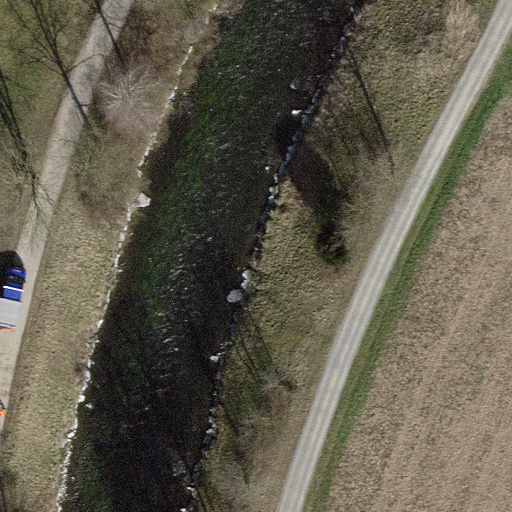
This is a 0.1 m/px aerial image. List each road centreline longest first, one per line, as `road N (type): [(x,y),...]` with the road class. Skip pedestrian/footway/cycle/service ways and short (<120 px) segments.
road 1 (track): [(292,511),(353,326),(511,5)]
road 2 (track): [(120,0),(67,129),(0,390)]
